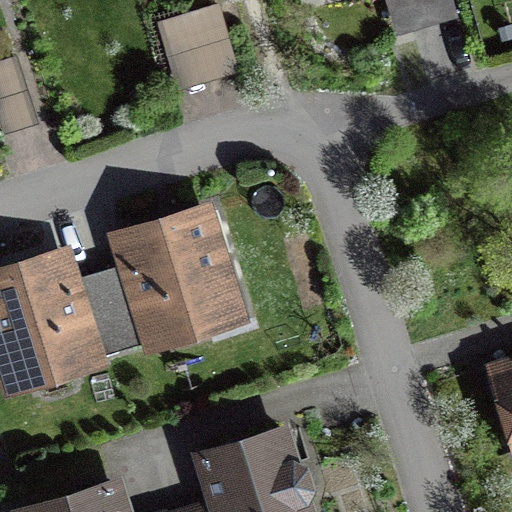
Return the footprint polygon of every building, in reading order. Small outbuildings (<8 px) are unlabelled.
[(449,0),(386,0),(396,35),(455,20),(449,0)] [(240,74),(220,5),(158,23),(178,92),(240,74)] [(0,127),(3,137),(39,127),(17,56),(0,61),(0,127)] [(154,340),(237,314),(205,215),(122,241),(154,340)] [(91,360),(61,259),(0,276),(0,334),(14,383),(91,360)] [(511,347),(485,356),(511,446),(511,347)] [(202,454),(217,501),(182,511),(118,511),(115,498),(109,482),(25,508),(26,511),(311,511),(285,428),(245,441),(202,454)]
